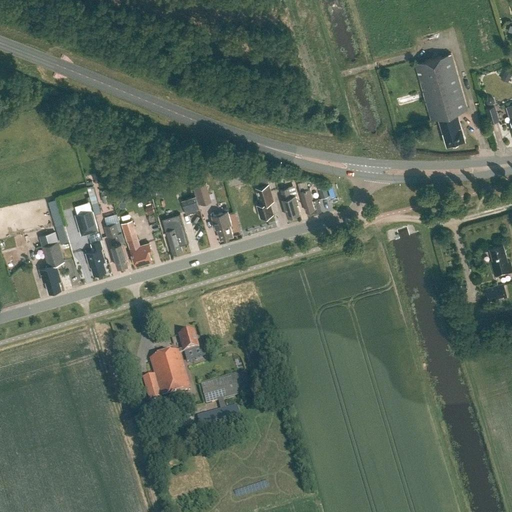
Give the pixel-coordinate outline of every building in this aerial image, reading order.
[(417,62),(427,96),(434,119),(441,117),(449,144),(467,139),(459,112),(468,109),(464,96),(452,53),(417,62)] [(511,70),(506,67),(503,74),(510,78),(511,73),(511,70)] [(489,96),(486,99),(487,103),(491,105),(494,102),(494,98),(489,96)] [(485,108),(489,123),(499,120),(496,106),(485,108)] [(231,184),(247,179),(243,163),(227,168),(231,184)] [(164,170),(167,181),(173,179),(170,169),(164,170)] [(258,194),(261,203),(257,205),(261,217),(262,217),(264,218),(267,217),(268,215),(273,213),(270,201),(274,200),(266,173),(256,176),(259,187),(256,187),(257,189),(256,191),(257,194),(258,194)] [(158,183),(156,176),(150,178),(152,185),(158,183)] [(306,211),(314,209),(311,198),(313,197),(310,188),(308,188),(305,180),(298,182),(306,211)] [(201,204),(211,201),(206,183),(196,186),(201,204)] [(93,185),(87,186),(92,203),(98,202),(93,185)] [(294,185),(288,186),(281,189),(284,199),(283,199),(288,216),(299,213),(297,204),(297,203),(298,203),(295,195),(297,194),(294,185)] [(326,186),(318,188),(321,198),(328,196),(326,186)] [(118,187),(112,192),(116,197),(122,192),(118,187)] [(110,193),(103,195),(105,203),(112,201),(110,193)] [(196,196),(188,199),(192,213),(200,210),(196,196)] [(93,211),(77,215),(81,229),(90,226),(91,231),(98,229),(93,211)] [(231,223),(228,211),(214,215),(213,213),(211,213),(215,228),(217,227),(221,239),(233,235),(230,224),(231,223)] [(180,213),(162,219),(166,231),(173,254),(182,251),(181,245),(189,243),(180,213)] [(140,245),(132,220),(122,223),(128,241),(136,266),(152,261),(149,252),(152,251),(149,242),(140,245)] [(119,221),(104,226),(107,237),(108,237),(116,234),(117,240),(111,242),(118,267),(128,264),(122,243),(124,242),(121,232),(119,221)] [(60,223),(62,241),(70,240),(67,222),(60,223)] [(64,262),(58,241),(55,232),(40,236),(43,246),(49,266),(40,269),(43,281),(46,280),(49,292),(61,288),(58,277),(60,276),(56,264),(64,262)] [(103,248),(100,241),(91,243),(93,250),(87,252),(94,275),(106,271),(104,262),(105,261),(101,249),(103,248)] [(508,261),(503,245),(489,249),(493,260),(490,261),(494,276),(511,271),(511,267),(510,261),(508,261)] [(488,303),(507,297),(504,284),(484,289),(488,303)] [(494,316),(470,322),(473,332),(497,326),(494,316)] [(199,349),(194,332),(179,336),(183,350),(150,360),(155,375),(143,379),(150,402),(191,390),(181,357),(183,357),(182,353),(199,349)] [(202,391),(206,404),(218,401),(220,411),(197,417),(203,438),(243,427),(237,406),(226,409),(223,400),(251,392),(246,374),(201,386),(202,391)]
